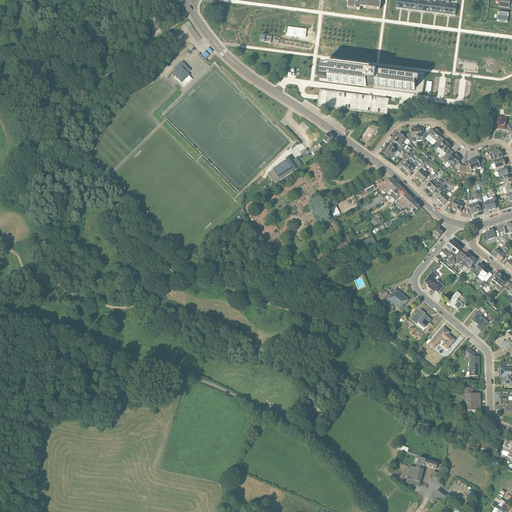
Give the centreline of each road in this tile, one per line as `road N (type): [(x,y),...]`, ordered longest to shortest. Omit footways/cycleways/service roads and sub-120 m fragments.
road 1 (residential): [(511,430),(490,415),(485,348),(415,287),(454,222)]
road 2 (tertiary): [(372,158),(234,63),(185,2)]
road 3 (residential): [(511,157),(501,143),(467,147),(439,124),(417,119),(372,158)]
